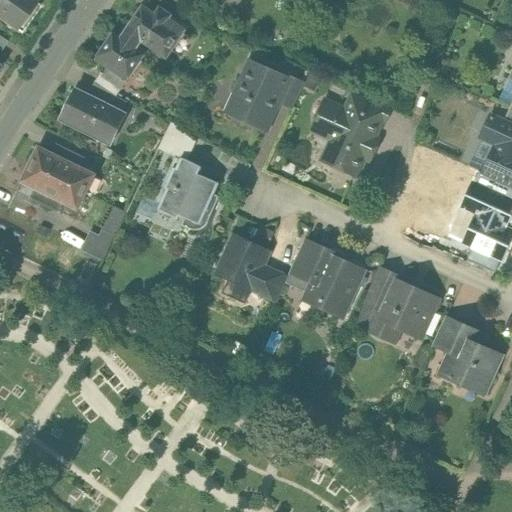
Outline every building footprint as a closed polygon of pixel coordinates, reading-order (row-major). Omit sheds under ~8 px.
[(36,1),(34,0),(0,0),(0,19),(15,30),(36,1)] [(165,22),(143,7),(128,30),(142,40),(141,40),(167,57),(184,31),(168,19),(165,22)] [(115,31),(97,59),(110,68),(105,75),(104,76),(121,88),(122,87),(127,79),(128,80),(146,52),(137,46),(141,40),(142,40),(128,30),(123,37),(115,31)] [(286,78),(250,62),(227,111),(268,130),(279,103),(282,98),(279,96),(288,75),(287,74),(286,78)] [(121,88),(104,76),(105,75),(102,73),(95,82),(116,96),(122,88),(122,87),(121,88)] [(304,82),(288,75),(279,96),(282,98),(279,103),(292,108),(304,82)] [(116,96),(95,82),(94,83),(101,88),(96,98),(123,112),(128,102),(116,96)] [(96,98),(76,89),(61,120),(111,145),(126,114),(123,112),(96,98)] [(355,92),(346,111),(325,102),(312,129),(334,139),(324,161),(356,176),(365,157),(370,159),(379,141),(373,138),(388,107),(355,92)] [(511,124),(505,121),(491,115),(481,138),(501,147),(496,158),(491,155),(483,173),(488,175),(511,186),(511,124)] [(199,137),(172,122),(159,149),(176,157),(176,155),(188,160),(199,137)] [(78,156),(58,146),(53,154),(39,148),(31,165),(86,192),(95,175),(79,167),(82,162),(76,159),(78,156)] [(200,175),(199,174),(202,167),(196,164),(188,160),(176,155),(176,157),(156,201),(158,202),(158,201),(162,203),(158,210),(165,213),(165,214),(172,217),(172,216),(178,219),(180,216),(186,219),(183,224),(182,226),(191,230),(196,231),(200,230),(203,228),(205,227),(207,224),(220,197),(214,194),(219,183),(201,175),(200,175)] [(86,192),(31,165),(22,182),(36,188),(31,197),(53,208),(55,204),(60,207),(62,202),(78,209),(86,192)] [(511,200),(511,186),(488,175),(482,188),(511,201),(511,200)] [(482,188),(474,184),(463,207),(464,208),(451,236),(501,259),(511,234),(511,230),(504,227),(511,210),(511,201),(482,188)] [(115,206),(103,229),(115,235),(127,212),(115,206)] [(272,251),(233,234),(215,274),(225,278),(219,291),(238,300),(244,287),(253,291),(265,266),(272,251)] [(343,257),(306,240),(289,277),(288,276),(286,282),(306,291),(303,300),(345,318),(366,271),(341,260),(343,257)] [(265,266),(253,291),(277,302),(286,282),(288,276),(265,266)] [(439,300),(400,282),(402,279),(380,269),(365,302),(366,302),(378,307),(368,328),(368,329),(395,342),(401,328),(422,337),(427,326),(430,327),(433,325),(438,313),(434,311),(439,300)] [(378,307),(366,302),(357,323),(368,328),(378,307)] [(467,326),(447,317),(434,345),(448,352),(454,355),(467,326)] [(504,355),(477,343),(482,333),(467,326),(454,355),(448,352),(438,374),(486,396),(504,355)]
